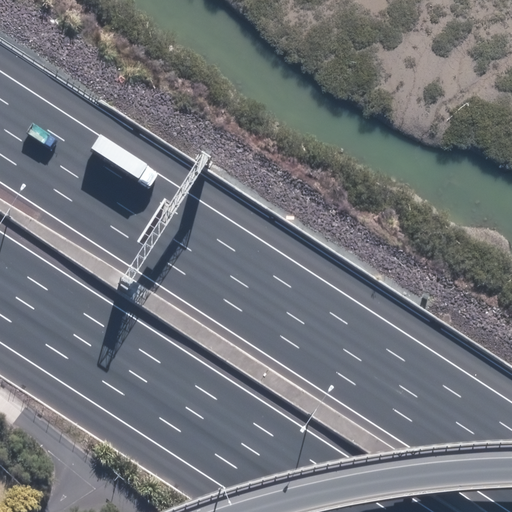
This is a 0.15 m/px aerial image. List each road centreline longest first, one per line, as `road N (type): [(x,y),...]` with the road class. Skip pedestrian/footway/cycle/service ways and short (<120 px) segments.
road 1 (motorway): [(0,123),(511,452)]
road 2 (motorway): [(349,511),(0,285)]
road 3 (motorway): [(253,511),(341,489),(511,469)]
